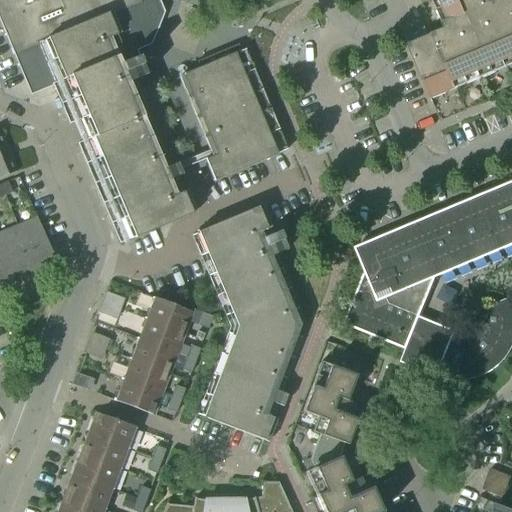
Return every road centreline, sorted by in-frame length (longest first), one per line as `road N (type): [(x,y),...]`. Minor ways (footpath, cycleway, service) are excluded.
road 1 (residential): [(428,167),(368,192),(311,61),(338,23)]
road 2 (residential): [(97,250),(116,258),(306,175)]
road 3 (residential): [(42,385),(253,463)]
road 4 (residential): [(425,497),(401,447),(418,417),(438,413),(465,427),(472,441),(463,475),(447,486)]
road 5 (residential): [(428,167),(372,34),(338,23)]
road 6 (unclassified): [(97,250),(42,129),(0,108)]
road 7 (unclassified): [(42,385),(97,250)]
